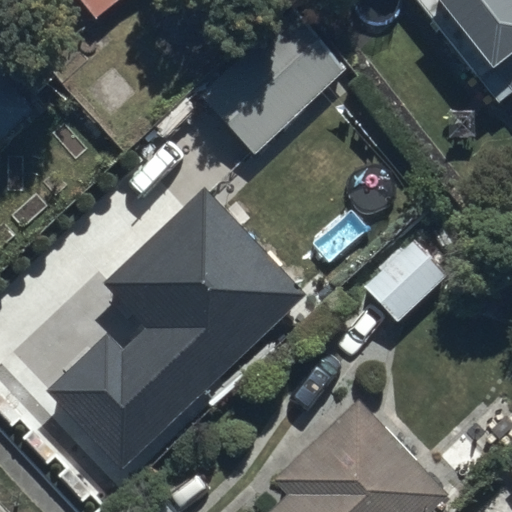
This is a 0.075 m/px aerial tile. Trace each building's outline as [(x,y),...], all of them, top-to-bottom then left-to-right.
[(82,0),(100,21),(126,0),(82,0)] [(511,0),(449,0),(497,62),(481,74),(503,103),(511,95),(511,0)] [(263,27),(196,92),(253,151),(321,86),(263,27)] [(0,135),(34,105),(0,66),(0,135)] [(295,309),(188,193),(100,272),(150,327),(126,349),(68,402),(125,463),(295,309)] [(511,207),(495,220),(511,241),(511,207)] [(448,270),(412,233),(362,281),(397,318),(448,270)] [(289,484),(260,511),(430,511),(450,493),(357,398),(279,474),(289,484)]
